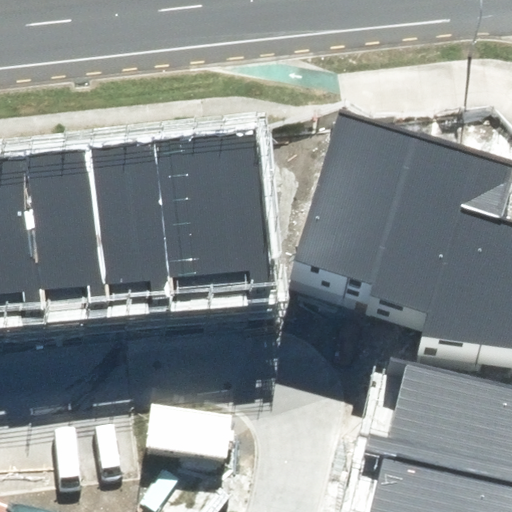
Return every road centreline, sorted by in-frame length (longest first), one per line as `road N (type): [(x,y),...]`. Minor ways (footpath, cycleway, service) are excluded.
road 1 (residential): [(216,511),(233,413),(214,372),(186,356),(157,354),(0,373)]
road 2 (secondary): [(289,0),(0,30)]
